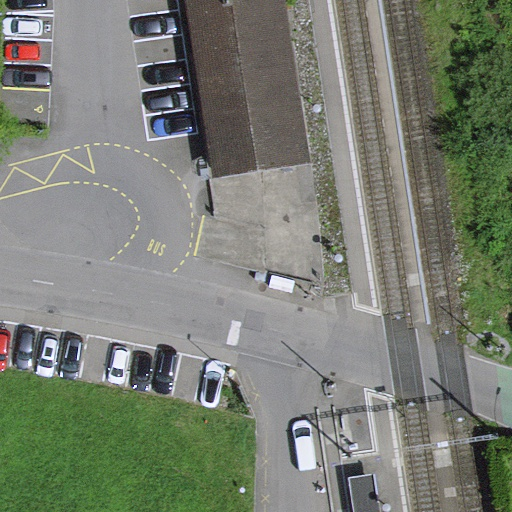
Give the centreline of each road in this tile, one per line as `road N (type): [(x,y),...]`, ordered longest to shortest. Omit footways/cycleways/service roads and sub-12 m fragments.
road 1 (unclassified): [(289,337),(97,290),(0,276)]
road 2 (unclassified): [(511,396),(289,337)]
road 3 (residential): [(289,337),(299,511)]
